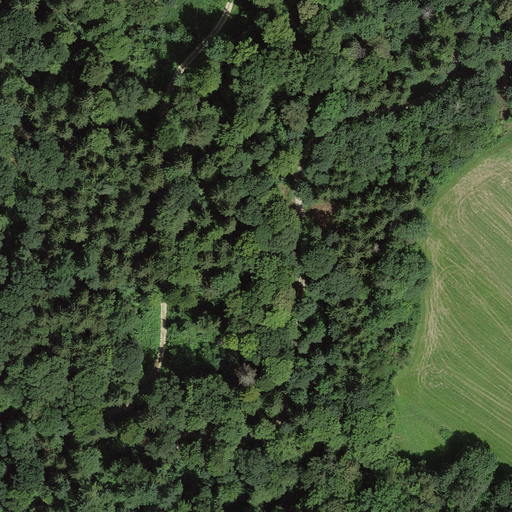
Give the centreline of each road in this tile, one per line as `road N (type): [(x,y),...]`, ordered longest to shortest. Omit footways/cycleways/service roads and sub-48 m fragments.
road 1 (track): [(445,0),(458,47),(441,88),(338,121),(306,150),(296,195),(304,252),(297,332),(275,421),(236,440),(146,424)]
road 2 (track): [(0,341),(77,410),(114,412),(149,384),(164,314),(166,94),(227,0)]
road 3 (track): [(511,458),(390,394)]
